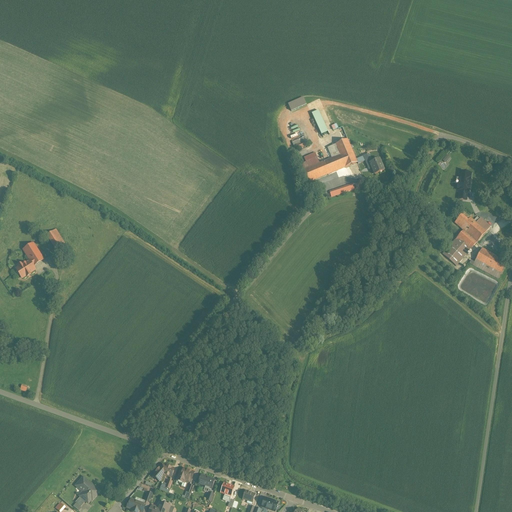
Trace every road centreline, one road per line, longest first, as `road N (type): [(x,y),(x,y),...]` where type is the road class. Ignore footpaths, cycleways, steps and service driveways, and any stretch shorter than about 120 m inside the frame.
road 1 (unclassified): [(476,511),(511,269)]
road 2 (unclassified): [(164,452),(0,393)]
road 3 (unclassified): [(295,499),(164,452)]
